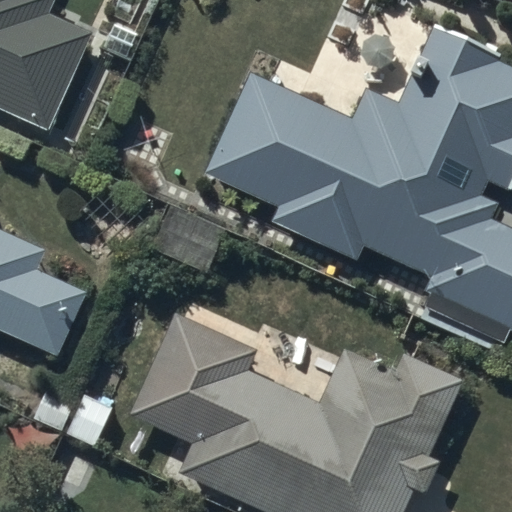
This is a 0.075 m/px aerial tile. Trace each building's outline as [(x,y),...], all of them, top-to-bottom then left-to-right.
[(0,0),(0,119),(49,142),(93,46),(54,28),(64,7),(49,0),(0,0)] [(360,127),(259,83),(215,182),(287,214),(280,230),(367,268),(373,253),(443,284),(430,314),(511,349),(511,232),(500,227),(507,212),(491,205),(498,190),(511,195),(511,71),(510,71),(511,65),(511,63),(445,34),(431,67),(437,69),(417,115),(374,96),(360,127)] [(225,230),(179,211),(161,256),(208,274),(225,230)] [(0,329),(58,356),(82,302),(76,300),(80,291),(36,270),(45,251),(0,229),(0,329)] [(266,363),(186,325),(140,424),(201,453),(188,481),(253,511),(414,511),(422,498),(432,503),(447,471),(436,466),(471,392),(412,364),(403,383),(352,359),(326,415),(257,383),(266,363)]
